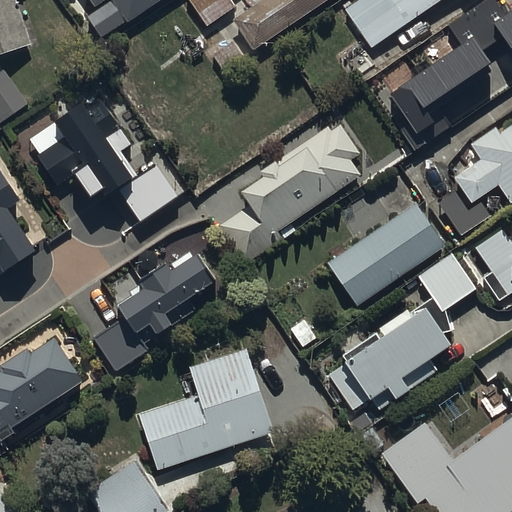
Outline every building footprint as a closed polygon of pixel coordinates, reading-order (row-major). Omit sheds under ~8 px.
[(14,0),(0,0),(0,58),(31,47),(14,0)] [(86,0),(84,19),(101,43),(126,25),(128,28),(168,0),(86,0)] [(185,0),(207,31),(237,11),(229,0),(185,0)] [(268,0),(233,24),(253,53),(332,0),(268,0)] [(360,0),(345,10),(372,51),(448,0),(466,0),(467,1),(469,0),(360,0)] [(461,46),(390,94),(410,123),(400,130),(414,150),(450,126),(434,103),(492,64),(483,50),(503,36),(511,48),(511,47),(511,9),(505,14),(495,0),(485,0),(448,26),(461,46)] [(5,74),(0,76),(0,126),(1,127),(28,109),(5,74)] [(63,137),(36,155),(57,185),(76,172),(91,194),(99,189),(105,197),(117,188),(140,221),(177,196),(155,165),(138,177),(120,151),(131,144),(102,102),(90,110),(83,99),(51,121),(63,137)] [(247,209),(218,228),(245,268),(283,243),(278,235),(361,179),(350,162),(359,156),(341,128),(331,135),(328,130),(273,167),(275,169),(260,179),(264,185),(242,200),(247,209)] [(510,208),(511,207),(511,206),(511,128),(499,137),(495,131),(468,149),(479,165),(454,181),(471,207),(498,189),(510,208)] [(0,261),(2,260),(6,266),(36,245),(7,204),(19,196),(0,168),(0,261)] [(455,194),(438,206),(460,238),(491,217),(484,206),(470,216),(455,194)] [(445,252),(415,207),(327,266),(357,311),(445,252)] [(501,304),(511,296),(511,245),(502,230),(474,250),(490,273),(483,278),(501,304)] [(122,316),(94,335),(116,368),(145,348),(142,342),(153,335),(156,338),(171,327),(169,325),(193,308),(188,301),(216,282),(197,254),(170,272),(168,269),(142,287),(144,290),(117,308),(120,314),(122,316)] [(452,256),(417,279),(442,317),(477,293),(452,256)] [(383,337),(328,377),(355,414),(368,404),(372,409),(389,397),(396,406),(439,374),(433,366),(451,353),(425,317),(415,324),(398,300),(370,320),(383,337)] [(0,453),(19,441),(14,434),(83,388),(55,345),(31,361),(28,357),(0,375),(0,453)] [(197,399),(140,417),(158,475),(274,439),(247,354),(189,372),(197,399)] [(511,511),(511,425),(453,468),(425,428),(381,459),(416,509),(424,503),(431,511),(511,511)] [(85,494),(87,497),(96,511),(165,511),(135,463),(85,494)] [(0,511),(12,511),(0,497),(0,511)]
